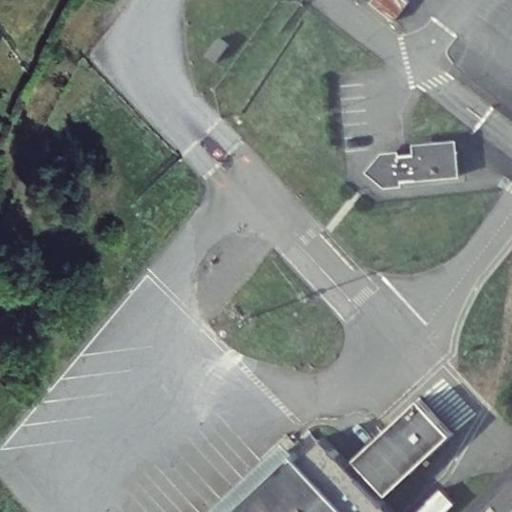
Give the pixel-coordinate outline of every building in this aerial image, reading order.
[(463,173),(462,138),(417,140),(418,148),(405,149),(405,146),(390,146),(371,166),(391,182),(406,182),(406,175),(463,173)] [(248,511),(380,511),(377,508),(446,443),(415,411),(347,476),(319,446),(248,511)] [(277,451),(261,466),(269,475),(286,461),(277,451)] [(511,511),(511,475),(473,511),(511,511)] [(446,511),(455,504),(440,488),(415,511),(446,511)]
